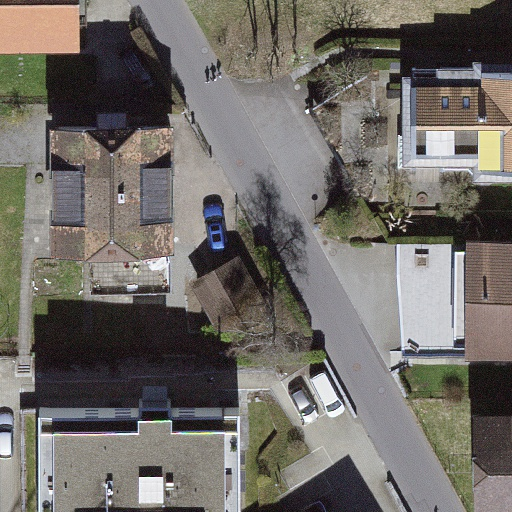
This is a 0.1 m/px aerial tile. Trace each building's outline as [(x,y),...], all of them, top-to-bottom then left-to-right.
[(83,0),(0,0),(0,52),(84,52),(83,0)] [(490,171),(511,170),(511,70),(486,71),(486,84),(417,86),(419,156),(490,154),(490,171)] [(138,127),(43,128),(45,257),(139,256),(138,127)] [(511,244),(470,244),(469,363),(511,363),(511,244)] [(511,511),(511,414),(482,416),(484,511),(511,511)] [(228,511),(227,418),(35,420),(35,511),(228,511)]
